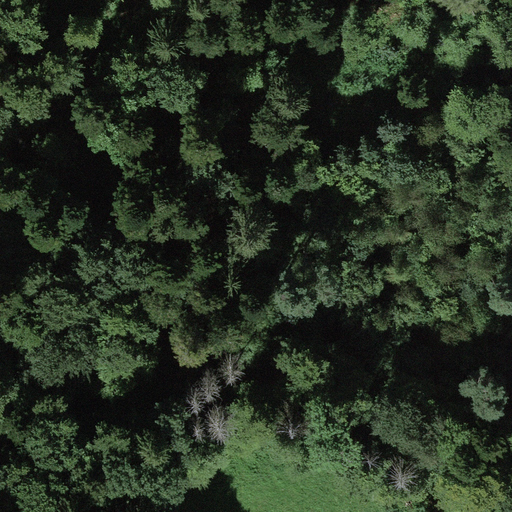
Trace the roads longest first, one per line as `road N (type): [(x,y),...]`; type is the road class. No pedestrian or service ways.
road 1 (track): [(0,17),(117,69),(182,85),(436,104),(479,124),(511,157)]
road 2 (track): [(511,420),(437,356),(387,334),(349,326),(217,329),(0,295)]
